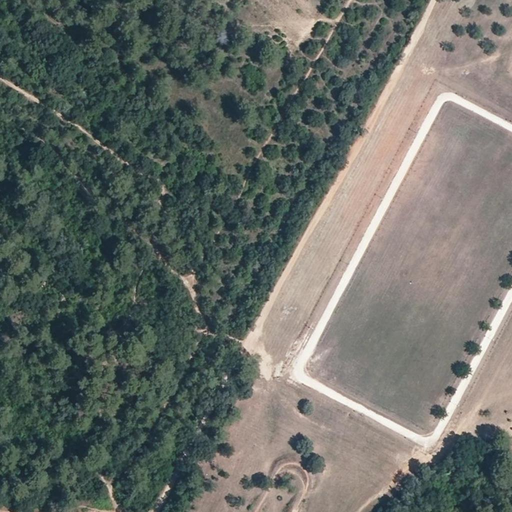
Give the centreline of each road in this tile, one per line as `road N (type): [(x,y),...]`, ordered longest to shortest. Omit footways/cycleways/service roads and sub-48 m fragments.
road 1 (track): [(249,346),(434,0)]
road 2 (track): [(0,76),(159,187),(155,254),(190,288),(200,320)]
road 3 (track): [(200,320),(199,340),(109,492),(111,511)]
road 4 (track): [(149,511),(249,346)]
